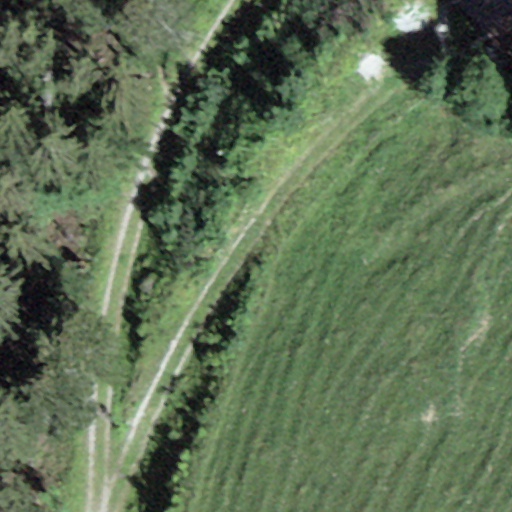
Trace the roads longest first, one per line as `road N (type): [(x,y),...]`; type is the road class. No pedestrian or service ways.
road 1 (track): [(118,511),(254,245),(432,8)]
road 2 (track): [(104,511),(127,307),(190,72),(242,0)]
